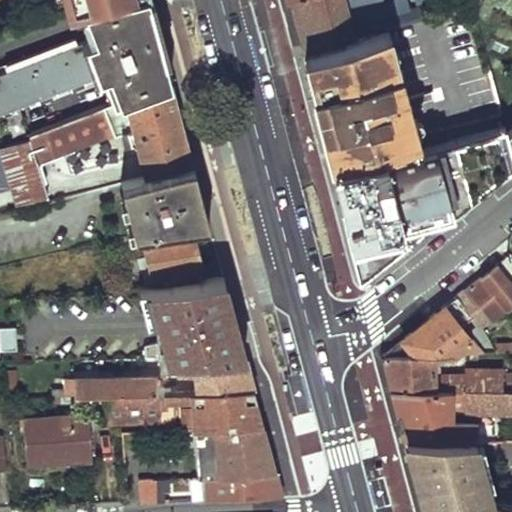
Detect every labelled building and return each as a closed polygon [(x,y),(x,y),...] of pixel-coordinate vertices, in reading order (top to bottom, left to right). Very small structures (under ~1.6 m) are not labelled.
[(0,69),(0,113),(103,74),(114,100),(170,80),(149,1),(149,0),(109,0),(85,6),(89,16),(97,33),(0,69)] [(73,0),(66,0),(70,12),(76,10),(73,0)] [(73,0),(76,9),(85,6),(109,0),(73,0)] [(288,0),(303,52),(378,29),(375,18),(369,0),(288,0)] [(375,18),(378,29),(386,26),(429,13),(426,3),(375,18)] [(378,29),(303,52),(317,105),(401,81),(386,26),(378,29)] [(170,80),(114,100),(25,135),(35,161),(119,130),(124,147),(136,144),(142,166),(145,176),(193,164),(190,153),(170,80)] [(401,81),(317,105),(318,108),(335,104),(340,124),(323,128),(332,160),(381,145),(415,135),(408,105),(421,101),(420,98),(418,91),(405,95),(401,81)] [(425,90),(418,91),(420,98),(427,96),(425,90)] [(335,104),(318,108),(323,128),(340,124),(335,104)] [(381,145),(332,160),(363,274),(370,275),(429,227),(481,185),(511,160),(511,153),(505,129),(503,121),(417,145),(415,135),(381,145)] [(0,144),(0,206),(48,194),(35,161),(25,135),(0,144)] [(132,231),(134,240),(143,238),(153,236),(201,226),(209,225),(194,169),(193,164),(145,176),(119,183),(121,189),(123,196),(126,206),(132,231)] [(153,236),(166,281),(213,272),(201,226),(153,236)] [(166,281),(153,236),(143,238),(155,284),(166,281)] [(461,288),(487,319),(511,299),(511,259),(506,252),(461,288)] [(154,345),(233,321),(243,357),(245,357),(235,322),(223,277),(215,278),(221,299),(201,304),(203,312),(182,317),(180,310),(146,319),(147,323),(155,326),(154,345)] [(215,278),(173,284),(137,287),(146,319),(180,310),(182,317),(203,312),(201,304),(221,299),(215,278)] [(442,351),(462,351),(465,321),(472,330),(487,319),(461,288),(381,352),(442,351)] [(145,347),(146,360),(181,359),(243,357),(233,321),(154,345),(145,347)] [(19,326),(2,327),(3,350),(20,350),(19,326)] [(390,386),(506,389),(506,366),(469,365),(468,370),(452,369),(452,377),(436,377),(442,351),(381,352),(390,386)] [(181,359),(181,364),(182,374),(197,373),(198,391),(253,389),(245,357),(243,357),(181,359)] [(139,376),(72,378),(72,376),(64,376),(65,386),(54,386),(54,396),(109,394),(160,392),(160,384),(139,384),(139,376)] [(471,440),(472,440),(472,419),(448,420),(449,397),(463,396),(462,409),(511,410),(511,389),(506,389),(390,386),(404,438),(471,440)] [(253,389),(198,391),(166,392),(166,399),(196,397),(200,429),(213,428),(263,426),(253,389)] [(109,394),(109,422),(164,419),(163,392),(160,392),(109,394)] [(25,417),(28,462),(93,458),(90,413),(25,417)] [(195,449),(197,477),(206,476),(218,475),(275,471),(263,426),(213,428),(200,429),(194,429),(195,449)] [(471,440),(404,438),(424,509),(427,508),(427,511),(511,511),(511,505),(484,497),(482,488),(483,488),(471,440)] [(206,499),(220,498),(281,494),(275,471),(218,475),(206,476),(206,499)] [(139,477),(140,502),(155,501),(154,477),(139,477)]
